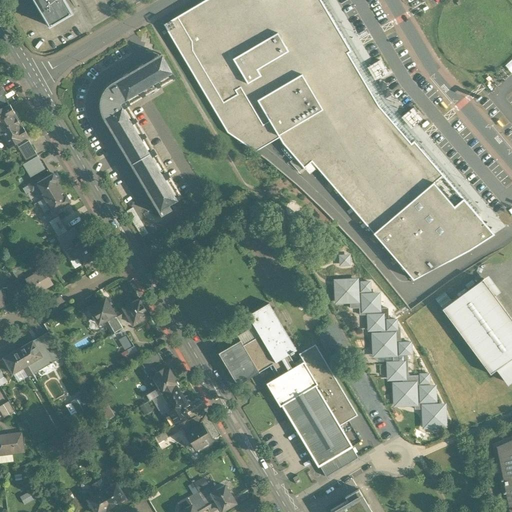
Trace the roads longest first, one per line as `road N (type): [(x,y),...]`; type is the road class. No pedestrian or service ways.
road 1 (secondary): [(287,511),(33,82)]
road 2 (unclassified): [(511,162),(446,88),(389,0)]
road 3 (residential): [(171,0),(33,82)]
road 4 (residential): [(0,329),(115,269)]
